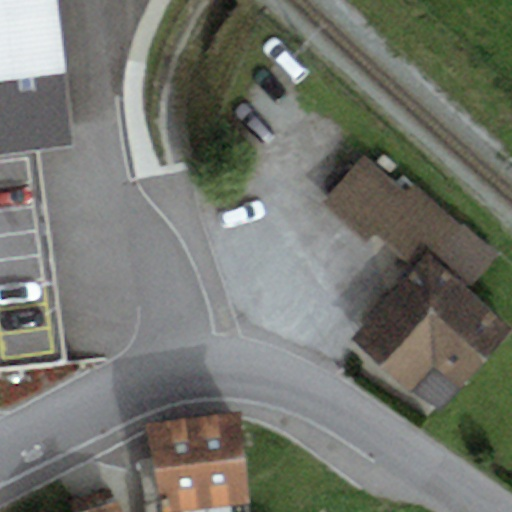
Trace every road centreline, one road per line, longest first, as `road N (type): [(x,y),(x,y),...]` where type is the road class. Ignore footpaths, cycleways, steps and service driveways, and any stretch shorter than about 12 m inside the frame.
road 1 (unclassified): [(0,438),(131,400),(196,370),(286,380),(494,511)]
road 2 (track): [(196,370),(167,136),(173,71),(212,0)]
